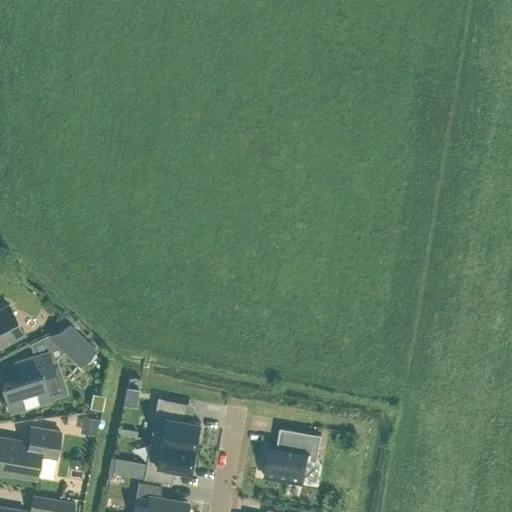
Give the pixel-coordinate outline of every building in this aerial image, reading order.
[(0,306),(0,344),(23,333),(7,303),(0,306)] [(48,334),(79,364),(94,349),(69,324),(48,334)] [(9,410),(51,398),(47,387),(62,382),(58,367),(53,368),(51,362),(47,349),(33,354),(14,359),(17,369),(19,377),(12,379),(0,382),(9,410)] [(157,394),(149,437),(197,445),(201,420),(184,417),(187,400),(157,394)] [(94,433),(97,417),(82,415),(79,431),(94,433)] [(55,456),(60,430),(30,424),(27,440),(0,435),(0,473),(1,474),(1,471),(35,477),(39,453),(55,456)] [(303,481),(308,457),(317,459),(322,432),(280,425),(277,444),(269,443),(264,474),(303,481)] [(130,459),(128,473),(143,476),(173,481),(176,467),(193,469),(197,445),(149,437),(145,461),(130,459)] [(144,511),(185,511),(187,500),(159,495),(161,483),(137,479),(134,501),(146,503),(144,511)] [(29,511),(35,511),(72,511),(74,501),(61,499),(32,494),(29,511)]
